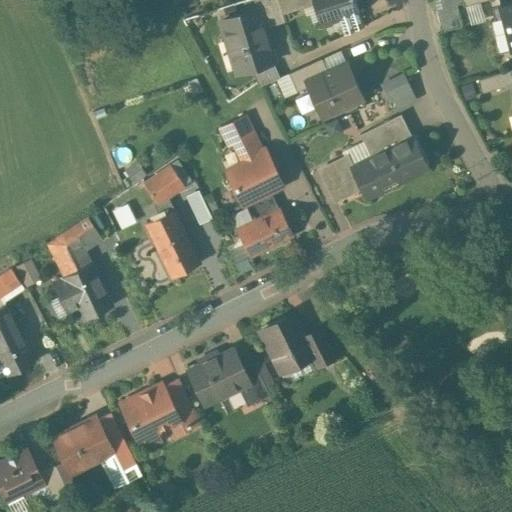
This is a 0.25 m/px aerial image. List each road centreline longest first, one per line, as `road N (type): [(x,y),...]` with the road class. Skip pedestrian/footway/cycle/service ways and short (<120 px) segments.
road 1 (residential): [(0,418),(337,252),(392,231),(503,211)]
road 2 (residential): [(503,211),(431,67),(415,0)]
